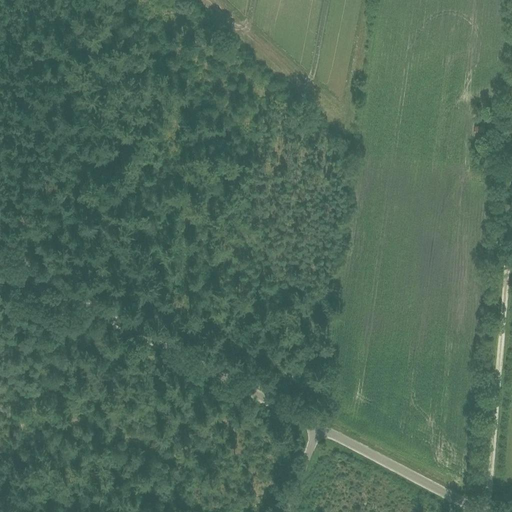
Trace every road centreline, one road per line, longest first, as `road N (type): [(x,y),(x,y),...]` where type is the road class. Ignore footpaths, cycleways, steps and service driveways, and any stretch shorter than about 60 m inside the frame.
road 1 (unclassified): [(316,425),(0,262)]
road 2 (track): [(485,511),(511,187)]
road 3 (unclassified): [(482,511),(316,425)]
